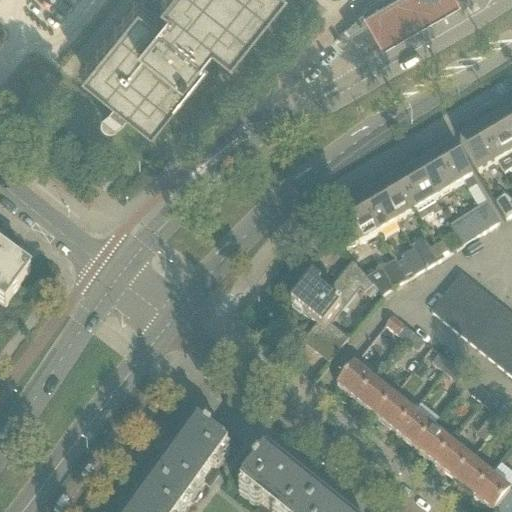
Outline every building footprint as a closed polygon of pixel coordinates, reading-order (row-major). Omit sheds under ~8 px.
[(166,0),(167,0),(156,14),(138,0),(136,0),(81,69),(113,96),(102,110),(101,111),(101,113),(100,113),(100,114),(100,116),(100,117),(101,119),(102,121),(103,122),(104,123),(106,124),(108,124),(109,125),(111,124),(113,124),(115,123),(116,121),(128,107),(151,126),(208,56),(200,50),(212,36),(230,51),(271,0),(166,0)] [(373,0),(346,28),(347,28),(350,35),(351,34),(409,0),(373,0)] [(458,0),(388,0),(365,14),(383,45),(459,2),(458,0)] [(511,113),(497,123),(511,147),(511,113)] [(479,134),(497,165),(504,177),(511,171),(511,147),(497,123),(479,134)] [(478,176),(497,165),(479,134),(459,145),(478,176)] [(453,149),(434,160),(452,191),(464,185),(468,193),(476,188),(453,149)] [(434,160),(415,171),(434,202),(452,191),(434,160)] [(93,183),(104,191),(115,177),(104,169),(93,183)] [(415,171),(397,182),(415,213),(421,222),(428,218),(432,215),(434,218),(441,214),(434,202),(415,171)] [(397,182),(378,193),(397,224),(415,213),(397,182)] [(378,193),(359,205),(378,235),(397,224),(378,193)] [(505,197),(495,205),(505,222),(511,218),(511,201),(511,203),(505,197)] [(359,247),(378,235),(359,205),(340,216),(343,221),(332,227),(346,251),(357,245),(359,247)] [(486,205),(468,216),(482,237),(499,226),(486,205)] [(463,219),(450,228),(462,249),(463,249),(482,237),(468,216),(463,219)] [(423,240),(411,248),(413,251),(426,272),(444,261),(442,257),(436,247),(429,251),(423,240)] [(442,243),(436,247),(442,257),(448,253),(442,243)] [(405,265),(398,269),(405,279),(411,276),(413,280),(426,272),(413,251),(401,259),(405,265)] [(0,304),(5,308),(29,274),(0,253),(0,304)] [(380,271),(365,280),(373,289),(382,298),(393,292),(407,283),(405,279),(398,269),(394,262),(380,271)] [(373,289),(365,280),(352,264),(329,293),(312,280),(290,306),(316,327),(302,346),(329,368),(349,343),(332,329),(360,294),(365,297),(373,289)] [(461,277),(446,296),(455,304),(470,285),(461,277)] [(455,304),(464,311),(479,293),(470,285),(455,304)] [(464,311),(474,319),(489,300),(479,293),(464,311)] [(431,315),(440,322),(455,304),(446,296),(431,315)] [(474,319),(483,326),(498,308),(489,300),(474,319)] [(440,322),(449,330),(464,311),(455,304),(440,322)] [(483,326),(492,334),(507,315),(498,308),(483,326)] [(449,330),(459,337),(474,319),(464,311),(449,330)] [(492,334),(502,341),(511,328),(511,318),(507,315),(492,334)] [(459,337),(468,345),(483,326),(474,319),(459,337)] [(392,320),(385,328),(398,339),(404,330),(392,320)] [(468,345),(477,353),(492,334),(483,326),(468,345)] [(511,328),(502,341),(511,349),(511,347),(511,328)] [(477,353),(487,360),(502,341),(492,334),(477,353)] [(424,346),(411,336),(405,344),(418,355),(424,346)] [(487,360),(496,368),(511,349),(502,341),(487,360)] [(511,349),(496,368),(505,375),(511,366),(511,349)] [(419,381),(433,364),(426,358),(412,375),(419,381)] [(431,366),(445,377),(451,369),(438,358),(431,366)] [(337,390),(356,406),(373,384),(354,369),(337,390)] [(451,369),(445,377),(456,386),(463,378),(451,369)] [(356,406),(376,422),(393,400),(373,384),(356,406)] [(470,397),(483,408),(490,400),(477,389),(470,397)] [(376,422),(396,437),(413,416),(393,400),(376,422)] [(490,400),(483,408),(495,418),(502,410),(490,400)] [(413,416),(396,437),(415,453),(432,431),(440,422),(421,406),(413,416)] [(193,425),(152,481),(186,505),(227,449),(210,436),(211,435),(205,431),(204,432),(193,425)] [(415,453),(435,469),(452,447),(432,431),(415,453)] [(435,469),(454,484),(471,463),(452,447),(435,469)] [(240,491),(266,511),(312,511),(320,502),(266,458),(258,468),(256,467),(252,472),(253,474),(240,491)] [(454,484),(474,500),(491,478),(471,463),(454,484)] [(491,478),(474,500),(488,511),(496,511),(510,494),(491,478)] [(152,481),(129,511),(181,511),(186,505),(152,481)] [(511,511),(511,492),(510,494),(496,511),(511,511)] [(333,511),(320,502),(312,511),(333,511)]
